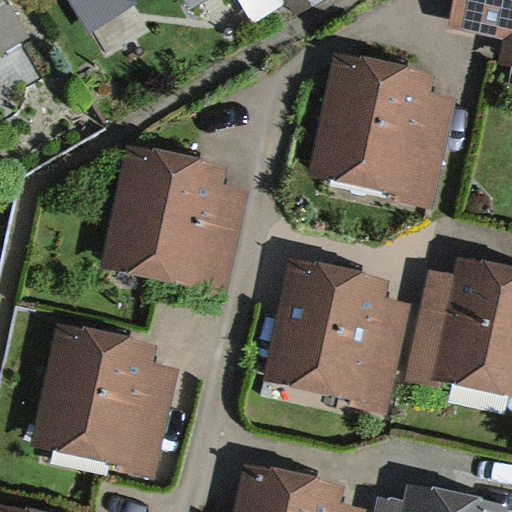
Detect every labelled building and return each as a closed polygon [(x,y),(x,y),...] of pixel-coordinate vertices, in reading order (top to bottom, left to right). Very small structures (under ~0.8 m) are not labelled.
[(0,0),(0,50),(24,36),(1,0),(0,0)] [(128,0),(71,0),(106,57),(148,32),(128,0)] [(179,0),(188,15),(212,0),(179,0)] [(248,0),(255,17),(289,4),(287,0),(248,0)] [(511,0),(454,0),(448,37),(502,47),(498,70),(511,72),(511,0)] [(434,79),(335,58),(308,184),(429,210),(452,103),(430,98),(434,79)] [(229,175),(127,151),(98,275),(221,304),(248,194),(225,189),(229,175)] [(453,280),(429,275),(403,386),(441,395),(443,388),(511,404),(511,275),(457,263),(453,280)] [(389,286),(292,264),(265,383),(355,404),(354,408),(387,416),(411,310),(385,304),(389,286)] [(156,349),(60,330),(35,457),(154,481),(175,374),(152,369),(156,349)] [(343,492),(248,471),(239,511),(366,511),(367,511),(340,505),(343,492)] [(507,511),(412,491),(407,510),(383,505),(381,511),(507,511)]
